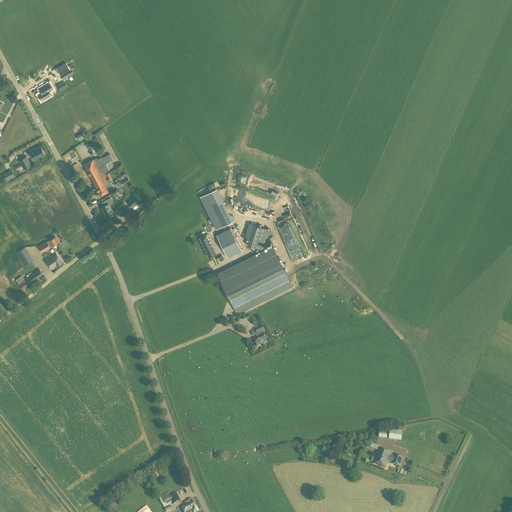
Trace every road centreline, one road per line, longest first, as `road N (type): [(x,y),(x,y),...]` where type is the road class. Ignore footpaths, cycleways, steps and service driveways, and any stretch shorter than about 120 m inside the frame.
road 1 (tertiary): [(206,511),(100,238)]
road 2 (tertiary): [(100,238),(10,72)]
road 3 (unclassified): [(0,319),(100,238)]
